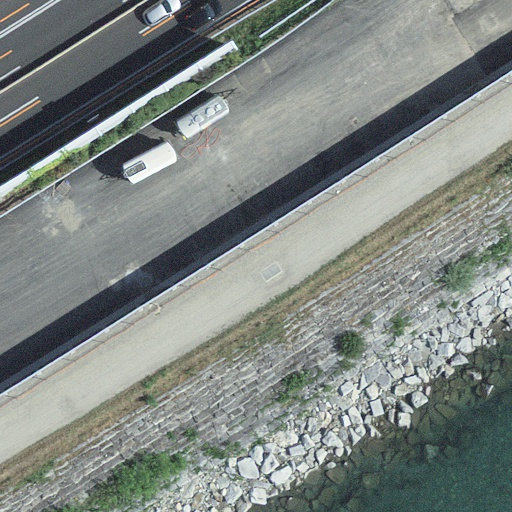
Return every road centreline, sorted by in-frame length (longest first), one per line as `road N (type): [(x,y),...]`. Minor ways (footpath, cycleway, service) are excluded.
road 1 (track): [(511,109),(359,209),(0,414)]
road 2 (motorway): [(0,287),(454,0)]
road 3 (motorway): [(125,9),(0,89)]
